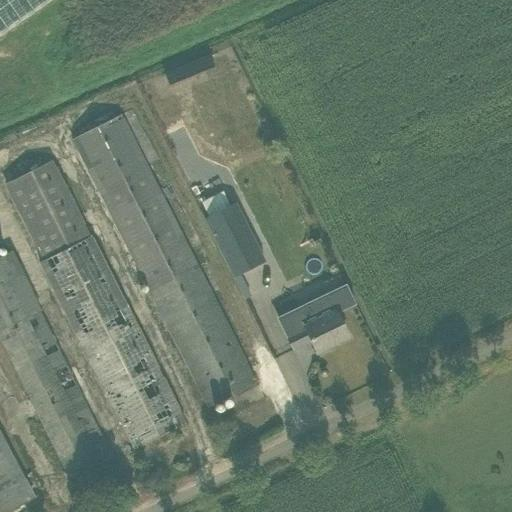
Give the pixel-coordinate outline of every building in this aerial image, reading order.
[(72,140),(208,407),(256,383),(120,115),(72,140)] [(184,423),(51,161),(6,185),(43,260),(39,262),(134,449),(184,423)] [(237,209),(207,224),(236,283),(267,268),(237,209)] [(98,464),(0,262),(0,337),(69,478),(98,464)] [(316,353),(347,338),(334,312),(304,326),(299,316),(281,325),(293,350),(311,342),(316,353)] [(0,511),(4,511),(33,498),(0,435),(0,511)]
